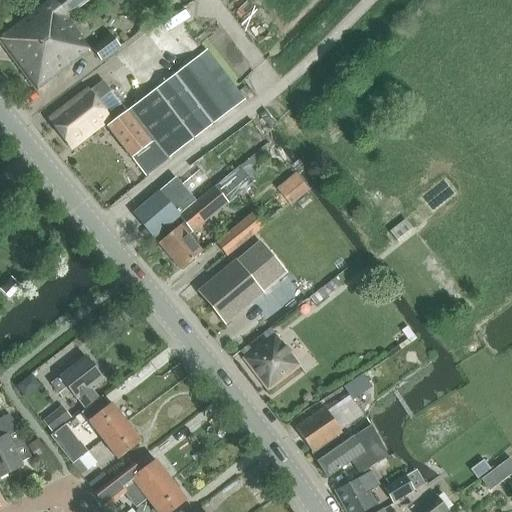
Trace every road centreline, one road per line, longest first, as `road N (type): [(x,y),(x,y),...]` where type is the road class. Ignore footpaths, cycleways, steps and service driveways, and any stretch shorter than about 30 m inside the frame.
road 1 (tertiary): [(317,511),(0,101)]
road 2 (track): [(364,0),(247,116),(97,228)]
